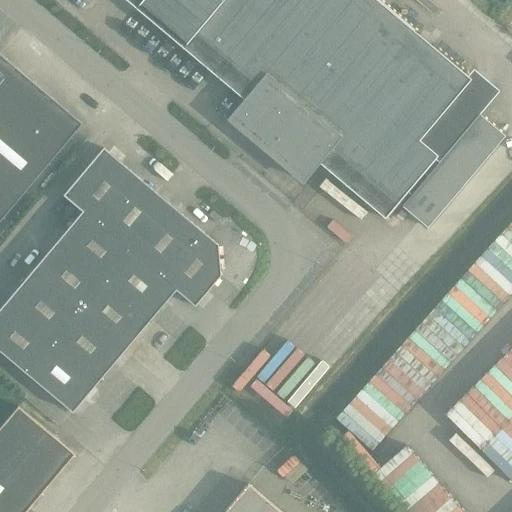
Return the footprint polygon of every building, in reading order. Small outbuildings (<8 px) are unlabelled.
[(124,0),(136,9),(144,0),(124,0)] [(385,219),(387,217),(424,173),(426,174),(425,175),(428,177),(402,207),(427,228),(505,136),(480,115),(499,91),(473,70),(468,77),(376,0),(144,0),(136,9),(246,102),(231,120),(302,181),(318,163),(385,219)] [(0,55),(0,221),(82,124),(0,55)] [(0,309),(0,352),(72,413),(176,291),(195,307),(221,276),(218,245),(103,148),(63,196),(82,212),(0,309)] [(379,450),(511,291),(511,216),(342,419),(379,450)] [(0,427),(0,511),(26,511),(75,454),(18,406),(0,427)] [(224,511),(280,511),(248,484),(224,511)]
